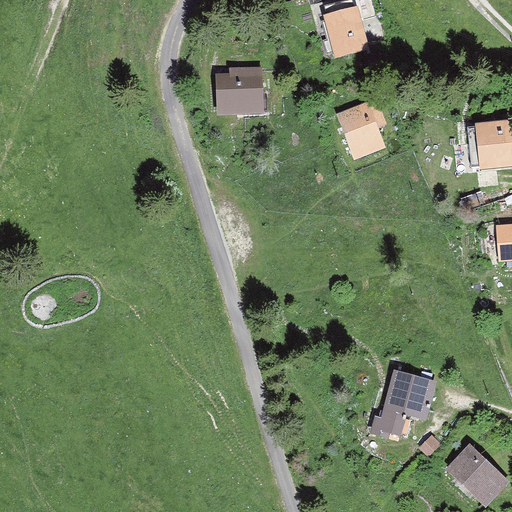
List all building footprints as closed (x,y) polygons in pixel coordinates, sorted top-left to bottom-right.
[(319,19),(332,64),(367,54),(354,10),(319,19)] [(261,75),(213,76),(214,124),(262,124),(261,75)] [(334,122),(351,166),(390,151),(373,107),(334,122)] [(467,129),(474,177),(507,172),(499,124),(467,129)] [(511,231),(491,233),(495,271),(511,268),(511,231)] [(385,411),(427,422),(437,383),(395,373),(385,411)] [(511,482),(471,447),(446,475),(486,510),(511,482)]
